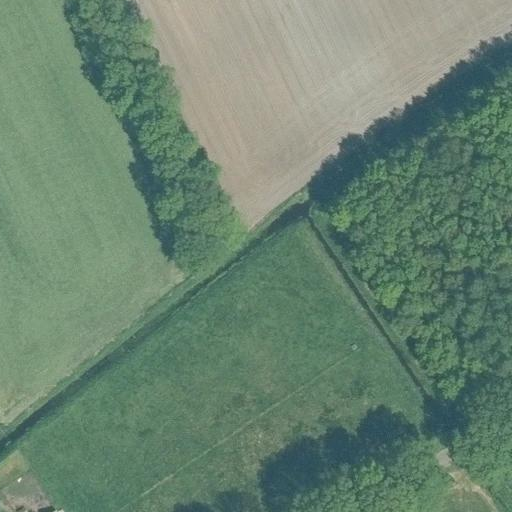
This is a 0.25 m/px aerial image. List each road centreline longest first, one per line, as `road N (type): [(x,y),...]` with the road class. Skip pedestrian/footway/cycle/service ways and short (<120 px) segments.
road 1 (track): [(475,440),(331,218),(511,77)]
road 2 (unclassified): [(357,511),(511,418)]
